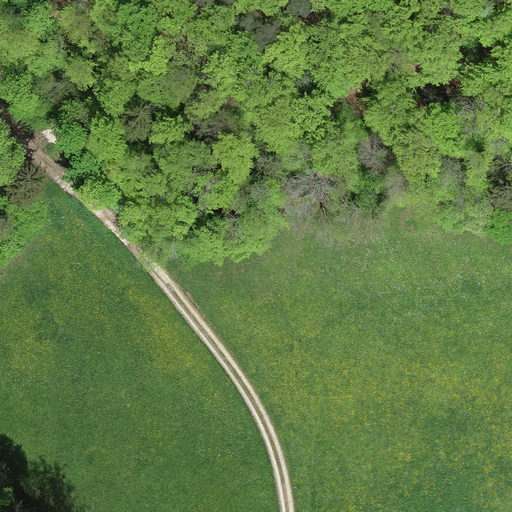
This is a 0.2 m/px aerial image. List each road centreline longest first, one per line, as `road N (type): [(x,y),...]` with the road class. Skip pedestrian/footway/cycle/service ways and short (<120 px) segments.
road 1 (track): [(0,102),(31,146),(163,276),(224,358),(274,450),(287,511)]
road 2 (track): [(148,0),(260,83),(440,152),(511,156)]
